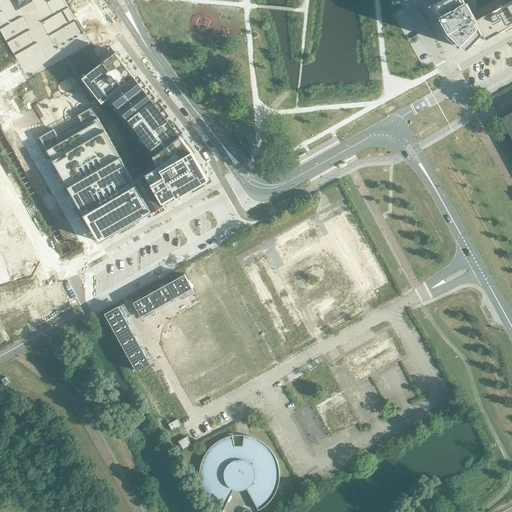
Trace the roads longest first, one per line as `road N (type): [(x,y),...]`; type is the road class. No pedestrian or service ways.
road 1 (residential): [(186,425),(429,289)]
road 2 (residential): [(181,220),(89,273),(89,300),(195,244)]
road 3 (tertiary): [(254,193),(281,190),(364,144),(387,141)]
road 4 (tertiary): [(393,127),(374,128),(284,178),(263,180)]
road 5 (tertiary): [(138,35),(223,146)]
